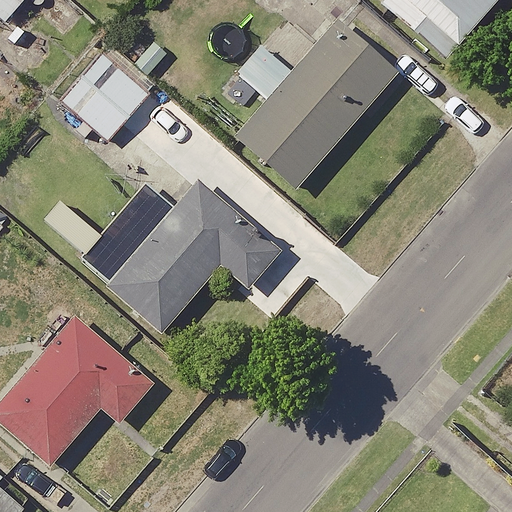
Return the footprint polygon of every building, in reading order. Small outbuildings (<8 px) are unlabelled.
[(375,0),(450,64),(505,0),(375,0)] [(334,22),(236,140),(301,194),(399,76),(334,22)] [(150,99),(102,57),(62,104),(110,146),(150,99)] [(284,256),(196,184),(106,292),(164,340),(221,271),(251,295),(284,256)] [(73,319),(0,406),(0,424),(55,470),(105,409),(121,422),(152,384),(73,319)] [(0,511),(8,511),(17,501),(0,488),(0,511)]
